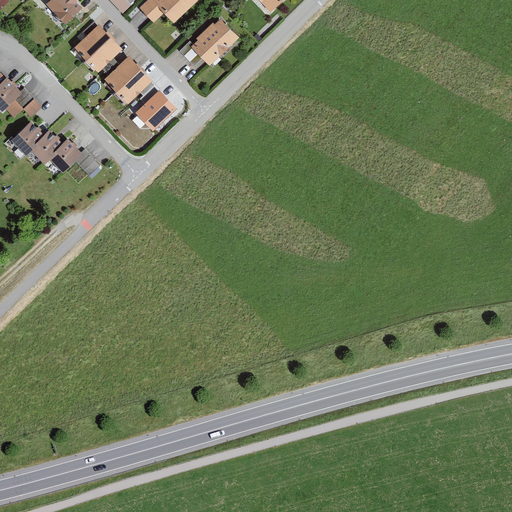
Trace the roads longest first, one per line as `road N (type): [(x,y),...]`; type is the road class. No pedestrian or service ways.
road 1 (trunk): [(0,489),(511,353)]
road 2 (residential): [(136,176),(18,49),(0,42)]
road 3 (residential): [(136,176),(0,310)]
road 4 (residential): [(316,0),(205,110)]
road 5 (residential): [(101,0),(205,110)]
